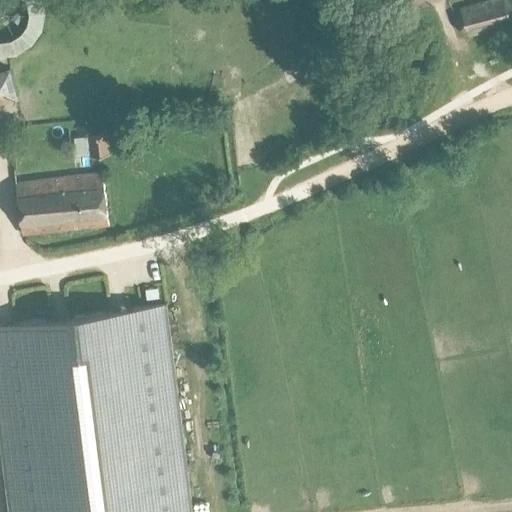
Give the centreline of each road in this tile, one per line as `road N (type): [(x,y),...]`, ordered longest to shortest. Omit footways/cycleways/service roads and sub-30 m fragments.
road 1 (track): [(262,208),(511,94)]
road 2 (residential): [(0,280),(155,247),(262,208)]
